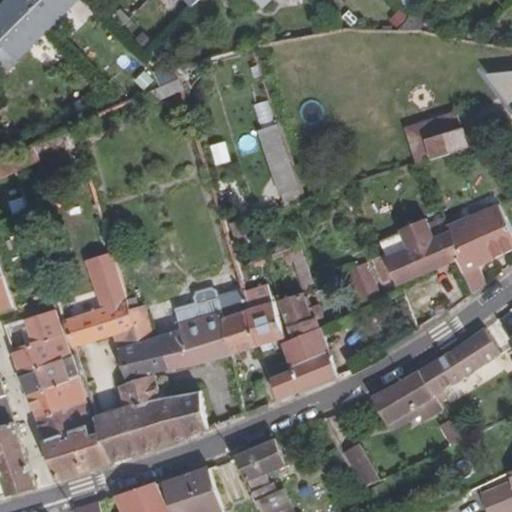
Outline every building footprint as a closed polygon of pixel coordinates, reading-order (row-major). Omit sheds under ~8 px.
[(0,73),(6,79),(21,64),(19,62),(79,0),(6,0),(0,6),(0,73)] [(254,0),(263,9),(272,0),(254,0)] [(418,10),(397,30),(415,31),(426,19),(418,10)] [(511,98),(510,96),(511,94),(511,74),(490,77),(511,105),(511,98)] [(301,187),(279,124),(260,131),(282,194),(301,187)] [(434,158),(468,148),(462,130),(429,141),(434,158)] [(215,158),(231,154),(226,134),(210,137),(215,158)] [(472,292),(485,283),(477,267),(511,248),(511,232),(497,205),(447,225),(449,230),(459,260),(472,292)] [(398,286),(459,260),(449,230),(435,236),(427,219),(401,231),(402,234),(408,250),(389,257),(388,253),(374,257),(383,280),(395,277),(398,286)] [(383,240),(388,253),(389,257),(408,250),(402,234),(383,240)] [(292,253),(300,274),(311,271),(304,248),(292,253)] [(372,305),(383,300),(369,264),(357,269),(358,272),(364,284),(372,305)] [(0,311),(13,307),(0,271),(0,311)] [(304,289),(315,285),(311,271),(300,274),(304,289)] [(357,288),(364,284),(358,272),(352,274),(357,288)] [(265,281),(250,285),(255,300),(269,296),(265,281)] [(250,285),(242,287),(243,290),(248,309),(271,302),(269,296),(255,300),(250,285)] [(419,325),(436,314),(433,307),(423,286),(401,292),(419,325)] [(145,307),(130,312),(135,327),(139,341),(117,348),(127,382),(118,386),(124,405),(162,398),(156,373),(175,367),(199,363),(231,354),(221,317),(248,309),(243,290),(218,299),(216,292),(210,290),(200,292),(198,294),(195,298),(197,304),(175,312),(181,329),(154,337),(145,307)] [(279,300),(289,331),(321,318),(317,306),(309,307),(304,292),(279,300)] [(272,342),(284,339),(273,301),(271,302),(248,309),(259,346),(261,352),(274,349),(272,342)] [(130,312),(127,302),(65,321),(74,346),(135,327),(130,312)] [(0,311),(0,320),(15,316),(13,307),(0,311)] [(5,326),(14,351),(64,335),(56,309),(5,326)] [(231,354),(236,354),(259,346),(248,309),(221,317),(231,354)] [(304,393),(338,378),(321,327),(292,340),(284,343),(293,368),(273,378),(281,400),(303,392),(304,393)] [(421,371),(435,394),(500,355),(484,329),(421,371)] [(14,351),(21,373),(71,356),(64,335),(14,351)] [(21,373),(29,395),(79,378),(71,356),(21,373)] [(421,371),(374,398),(389,422),(435,394),(421,371)] [(29,395),(38,420),(87,405),(79,378),(29,395)] [(111,462),(210,427),(200,391),(162,398),(124,405),(96,415),(97,421),(111,462)] [(511,391),(501,398),(511,417),(511,391)] [(0,426),(15,422),(6,397),(0,398),(0,426)] [(38,420),(45,439),(93,423),(87,405),(38,420)] [(59,480),(111,462),(97,421),(93,423),(45,439),(59,480)] [(0,471),(7,494),(37,486),(15,422),(0,426),(0,471)] [(463,441),(451,422),(443,427),(453,446),(463,441)] [(276,439),(238,456),(264,511),(293,511),(282,490),(277,492),(272,479),(282,474),(280,470),(287,466),(276,439)] [(357,447),(343,455),(366,489),(368,487),(380,481),(357,447)] [(165,483),(173,511),(216,511),(224,510),(211,468),(165,483)] [(511,470),(509,472),(511,480),(480,493),(486,507),(511,496),(511,470)] [(171,511),(159,485),(158,482),(119,496),(127,511),(171,511)] [(511,511),(511,496),(486,507),(488,511),(511,511)] [(101,511),(98,502),(76,509),(76,511),(101,511)]
